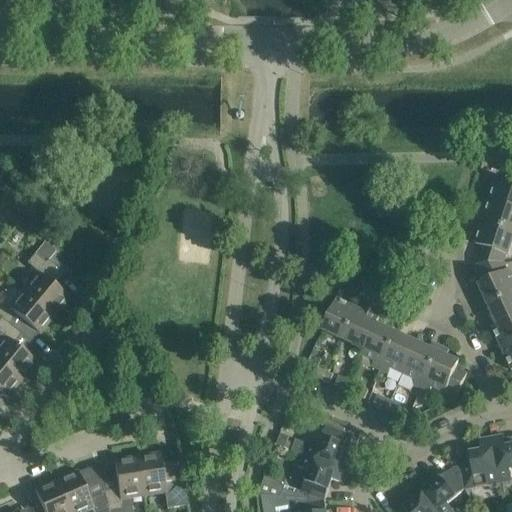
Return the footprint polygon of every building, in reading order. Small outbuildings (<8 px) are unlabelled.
[(490,201),(511,208),(511,183),(497,179),(490,201)] [(511,208),(490,201),(483,223),(511,232),(511,208)] [(482,247),(475,266),(503,264),(506,255),(509,256),(511,246),(511,232),(483,223),(476,245),(482,247)] [(38,274),(23,291),(54,316),(69,299),(52,285),(62,273),(47,260),(45,263),(35,254),(27,264),(38,274)] [(503,264),(475,266),(484,283),(478,285),(488,306),(511,295),(511,275),(510,271),(507,272),(503,264)] [(0,317),(1,319),(2,319),(9,325),(9,324),(16,315),(39,334),(54,316),(23,291),(9,309),(0,301),(0,317)] [(492,329),(493,330),(511,320),(511,295),(488,306),(498,327),(492,329)] [(323,331),(344,341),(358,309),(337,300),(323,331)] [(361,356),(362,356),(379,319),(358,309),(344,341),(364,351),(361,356)] [(21,334),(9,324),(9,325),(2,319),(1,319),(0,320),(0,333),(5,338),(0,344),(0,363),(21,381),(36,363),(13,344),(21,334)] [(372,367),(380,371),(397,334),(377,325),(380,319),(379,319),(362,356),(374,362),(372,367)] [(511,320),(493,330),(502,350),(511,345),(511,320)] [(403,375),(418,343),(397,334),(380,371),(388,375),(391,369),(403,375)] [(413,386),(421,390),(441,348),(433,344),(430,349),(418,343),(403,375),(416,381),(413,386)] [(511,371),(511,345),(502,350),(511,371)] [(449,351),(441,348),(421,390),(430,394),(432,388),(445,394),(446,393),(457,398),(467,375),(457,370),(460,363),(447,357),(449,351)] [(319,367),(308,362),(304,372),(329,384),(334,375),(318,369),(319,367)] [(0,393),(6,399),(21,381),(0,363),(0,393)] [(334,386),(345,392),(349,383),(338,378),(334,386)] [(345,392),(364,400),(368,391),(349,383),(345,392)] [(373,405),(387,411),(391,402),(377,396),(373,405)] [(387,411),(404,418),(408,409),(391,402),(387,411)] [(308,444),(304,457),(347,473),(352,461),(347,459),(350,448),(356,450),(360,437),(349,433),(348,435),(344,433),(345,430),(324,422),(319,437),(322,438),(319,448),(308,444)] [(285,450),(289,438),(281,435),(276,447),(285,450)] [(511,438),(505,440),(504,436),(491,439),(500,485),(511,482),(510,471),(511,471),(511,438)] [(458,476),(465,491),(500,485),(491,439),(479,441),(481,451),(470,453),(472,465),(461,467),(462,474),(458,476)] [(165,493),(168,508),(188,505),(181,462),(161,465),(160,454),(137,458),(142,497),(165,493)] [(309,472),(302,494),(282,486),(283,484),(265,477),(257,496),(261,496),(325,502),(333,481),(343,484),(347,473),(304,457),(301,463),(299,468),(309,472)] [(130,511),(128,499),(142,497),(137,458),(114,461),(118,490),(103,493),(108,511),(130,511)] [(465,491),(458,476),(455,478),(450,471),(432,486),(425,478),(415,486),(437,511),(453,511),(448,505),(465,491)] [(78,472),(56,481),(69,511),(84,511),(108,511),(103,493),(89,499),(78,472)] [(69,511),(56,481),(35,491),(43,511),(69,511)] [(437,511),(415,486),(406,494),(409,498),(400,505),(397,500),(385,510),(386,511),(437,511)] [(281,511),(290,511),(331,511),(332,511),(327,511),(325,502),(261,496),(263,511),(281,511)]
